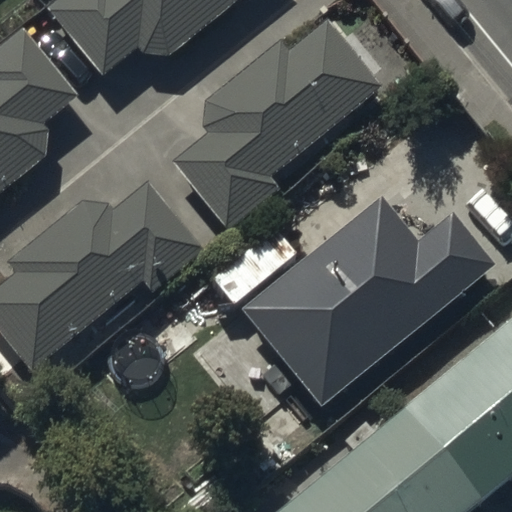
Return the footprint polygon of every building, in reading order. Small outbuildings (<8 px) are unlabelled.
[(58,0),(44,12),(101,78),(135,50),(141,57),(167,58),(236,0),(58,0)] [(278,44),(203,105),(200,131),(205,136),(170,165),(223,230),(273,189),(266,180),(378,88),(324,23),(286,54),(278,44)] [(76,98),(20,30),(0,45),(0,192),(42,158),(45,132),(41,127),(76,98)] [(0,284),(0,340),(29,375),(139,286),(144,293),(198,249),(145,184),(110,213),(105,207),(80,205),(6,265),(13,274),(0,284)] [(416,245),(378,199),(239,313),(319,409),(491,267),(450,217),(416,245)] [(123,395),(198,335),(165,294),(90,354),(123,395)] [(466,511),(511,474),(511,317),(279,511),(466,511)]
